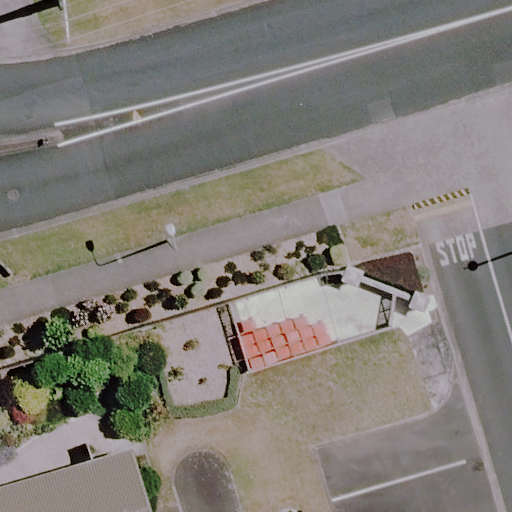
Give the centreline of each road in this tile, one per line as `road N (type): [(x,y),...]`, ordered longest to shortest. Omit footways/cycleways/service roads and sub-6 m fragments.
road 1 (residential): [(0,142),(65,134),(421,37)]
road 2 (residential): [(421,37),(511,349)]
